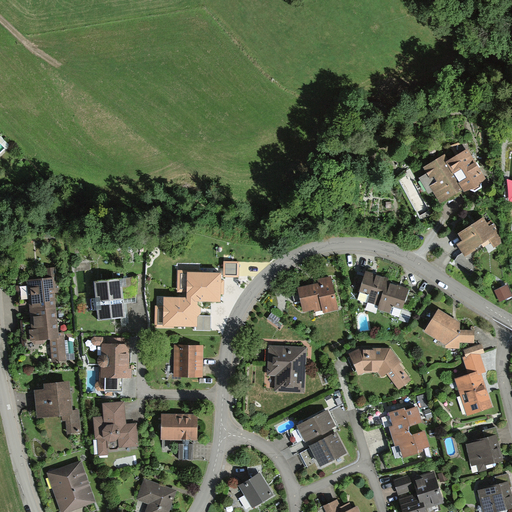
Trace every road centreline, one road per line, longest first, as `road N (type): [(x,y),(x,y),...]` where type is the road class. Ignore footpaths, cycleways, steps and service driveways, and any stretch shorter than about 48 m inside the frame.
road 1 (residential): [(220,432),(230,332),(259,283),(309,250),(376,245),(511,321)]
road 2 (residential): [(35,511),(0,365)]
road 3 (residential): [(220,432),(275,454),(295,511)]
